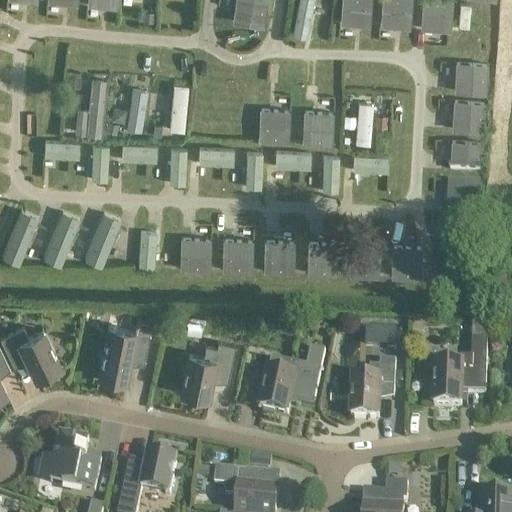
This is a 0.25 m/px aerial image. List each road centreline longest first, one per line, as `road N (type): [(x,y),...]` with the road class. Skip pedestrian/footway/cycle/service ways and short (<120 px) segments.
road 1 (residential): [(334,459),(87,406),(36,414),(0,460)]
road 2 (residential): [(511,436),(334,459)]
